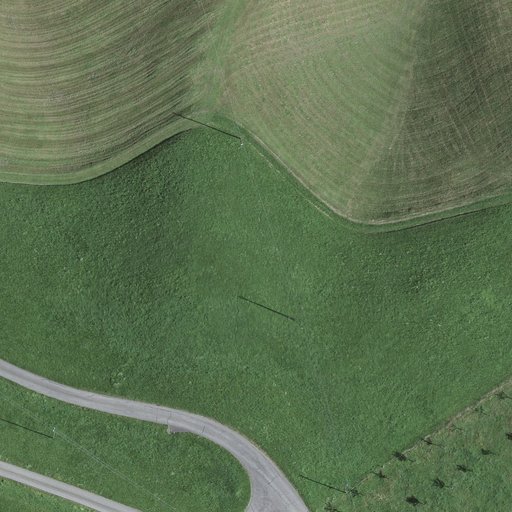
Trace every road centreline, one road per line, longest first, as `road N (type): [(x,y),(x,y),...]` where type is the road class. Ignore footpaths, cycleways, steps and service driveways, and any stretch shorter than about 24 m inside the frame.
road 1 (unclassified): [(0,362),(54,386),(225,432),(264,463),(301,511)]
road 2 (track): [(0,464),(132,511)]
